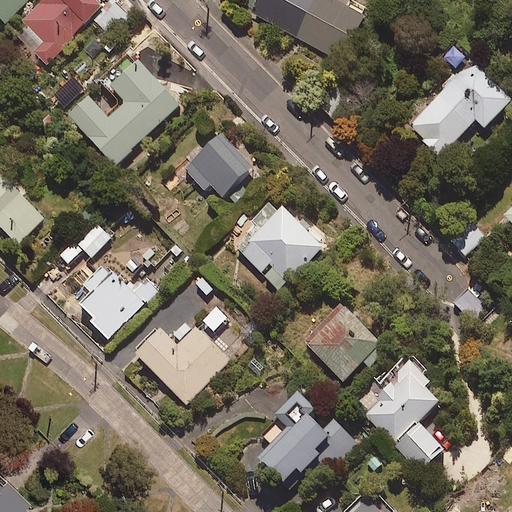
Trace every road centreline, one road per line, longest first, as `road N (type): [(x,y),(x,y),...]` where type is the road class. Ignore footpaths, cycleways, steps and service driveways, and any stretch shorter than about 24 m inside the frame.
road 1 (residential): [(168,0),(448,281)]
road 2 (residential): [(0,311),(91,385),(214,511)]
